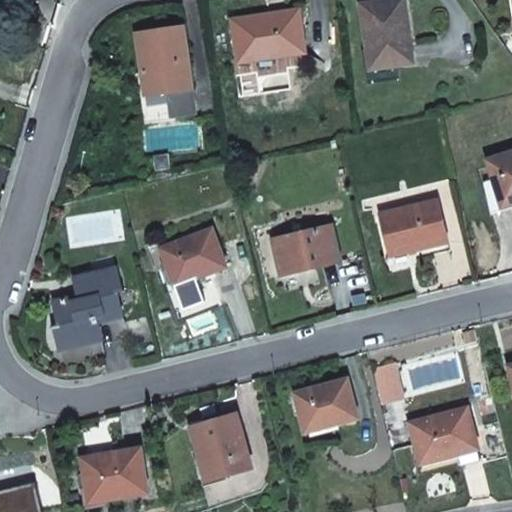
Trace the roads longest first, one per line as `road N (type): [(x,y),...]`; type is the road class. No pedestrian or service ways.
road 1 (residential): [(0,355),(48,406),(511,292)]
road 2 (residential): [(96,0),(81,11),(0,277)]
